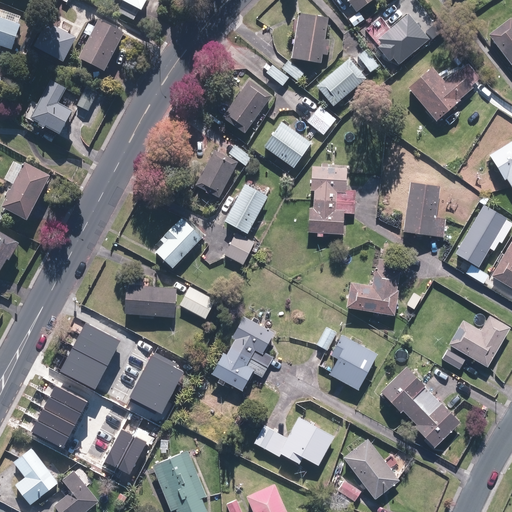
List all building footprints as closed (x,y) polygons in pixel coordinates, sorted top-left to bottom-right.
[(369,0),(351,0),(358,8),(369,0)] [(359,12),(347,19),(352,27),(364,20),(359,12)] [(330,17),(301,13),(296,56),(324,60),(330,17)] [(400,61),(430,37),(411,13),(381,37),(383,41),(379,44),(393,61),(397,58),(400,61)] [(0,15),(0,41),(14,47),(22,23),(0,15)] [(511,22),(509,18),(486,35),(511,69),(511,22)] [(128,32),(102,20),(85,57),(111,69),(128,32)] [(47,24),(34,49),(62,64),(75,40),(47,24)] [(369,48),(360,55),(375,74),(384,66),(369,48)] [(366,79),(348,59),(319,86),(337,105),(366,79)] [(275,64),(269,70),(284,84),(290,77),(275,64)] [(465,94),(437,64),(412,87),(439,117),(465,94)] [(66,87),(52,80),(33,115),(64,131),(76,107),(60,99),(66,87)] [(271,96),(251,81),(226,114),(246,129),(271,96)] [(96,91),(88,87),(81,103),(90,107),(96,91)] [(338,117),(323,106),(311,120),(327,132),(338,117)] [(312,141),(282,122),(266,146),(296,166),(312,141)] [(511,140),(486,156),(502,182),(505,180),(511,191),(511,196),(511,197),(511,199),(511,140)] [(235,145),(228,155),(245,167),(252,157),(235,145)] [(237,162),(215,150),(198,182),(219,194),(237,162)] [(51,172),(24,160),(4,204),(31,217),(51,172)] [(348,169),(316,166),(315,189),(319,189),(318,206),(313,205),(312,228),(344,230),(346,210),(354,211),(355,189),(347,188),(348,169)] [(440,184),(412,182),(408,229),(436,231),(440,184)] [(267,194),(246,183),(226,218),(248,230),(267,194)] [(176,264),(202,235),(184,219),(158,249),(176,264)] [(511,225),(505,221),(490,243),(508,255),(498,270),(501,271),(495,280),(510,290),(511,287),(511,225)] [(0,271),(17,239),(0,229),(0,271)] [(255,240),(237,231),(227,253),(245,262),(255,240)] [(397,310),(401,270),(380,268),(378,284),(353,282),(350,305),(397,310)] [(177,285),(131,283),(130,310),(176,312),(177,285)] [(216,297),(191,285),(183,303),(208,314),(216,297)] [(277,329),(246,313),(234,334),(236,336),(229,350),(226,348),(214,371),(245,387),(257,366),(250,362),(258,346),(265,350),(277,329)] [(463,320),(442,355),(461,366),(468,353),(484,362),(506,325),(488,315),(479,329),(463,320)] [(339,329),(328,323),(319,341),(330,347),(339,329)] [(381,351),(344,331),(334,351),(341,354),(332,372),(362,388),(381,351)] [(117,383),(144,384),(144,369),(130,369),(131,346),(122,345),(122,338),(103,337),(102,345),(78,344),(78,369),(117,370),(117,383)] [(410,362),(383,387),(403,409),(405,407),(419,422),(417,424),(433,441),(460,416),(444,399),(441,401),(426,384),(428,382),(410,362)] [(55,421),(45,439),(77,456),(81,449),(92,455),(107,427),(96,421),(103,406),(80,394),(72,410),(68,408),(60,424),(55,421)] [(338,433),(302,414),(282,450),(301,460),(304,454),(321,463),(338,433)] [(288,432),(266,421),(257,440),(278,450),(288,432)] [(372,438),(348,454),(375,493),(399,477),(372,438)] [(206,511),(185,453),(152,464),(169,511),(206,511)] [(59,511),(84,511),(101,497),(74,467),(53,485),(62,495),(52,504),(59,511)] [(341,478),(334,489),(353,502),(360,491),(341,478)] [(286,511),(274,483),(245,496),(251,511),(286,511)] [(126,496),(119,493),(112,507),(120,510),(126,496)] [(241,511),(235,499),(225,505),(228,511),(241,511)]
